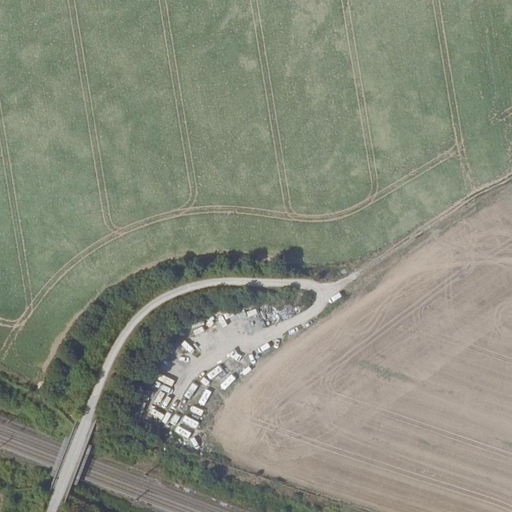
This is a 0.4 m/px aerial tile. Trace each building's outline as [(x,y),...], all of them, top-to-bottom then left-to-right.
[(188,338),(183,343),(194,352),(199,348),(188,338)] [(219,364),(207,374),(211,380),(224,370),(219,364)] [(162,380),(172,384),(174,378),(164,374),(162,380)] [(206,388),(198,403),(205,406),(212,392),(206,388)] [(192,415),(202,418),(204,411),(195,407),(192,415)] [(160,422),(165,415),(153,408),(149,415),(160,422)]
